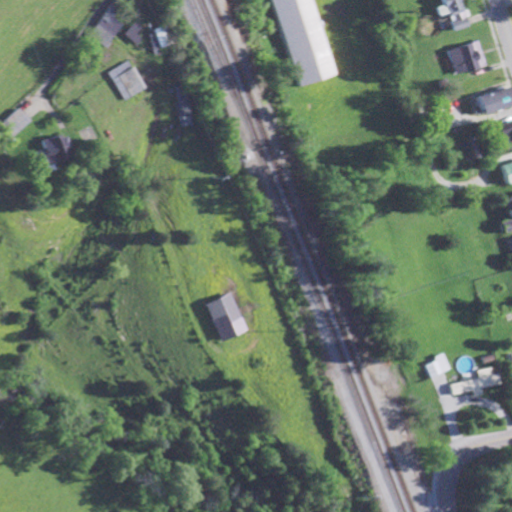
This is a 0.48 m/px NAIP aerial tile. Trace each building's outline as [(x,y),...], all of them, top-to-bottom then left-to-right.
[(270,0),(310,0),(336,75),(299,87),(270,0)] [(436,0),(438,5),(432,7),(434,17),(444,14),(449,31),(465,27),(462,17),(461,17),(456,0),(436,0)] [(120,24),(105,14),(90,39),(106,48),(120,24)] [(131,24),(123,34),(136,46),(145,36),(131,24)] [(163,28),(156,30),(159,43),(153,45),(155,52),(168,48),(163,28)] [(451,75),(481,66),(474,40),(443,50),(451,75)] [(130,60),(145,87),(123,100),(107,73),(130,60)] [(509,106),(506,88),(473,95),(477,113),(509,106)] [(193,127),(192,91),(178,92),(179,127),(193,127)] [(0,121),(0,128),(7,137),(28,121),(17,108),(0,121)] [(511,139),(511,119),(492,127),(498,144),(511,139)] [(35,140),(37,150),(31,151),(35,172),(48,169),(46,161),(66,157),(61,134),(35,140)] [(511,160),(497,165),(502,184),(511,181),(511,160)] [(511,195),(500,199),(506,219),(497,222),(500,233),(511,229),(511,220),(511,218),(511,217),(511,195)] [(227,291),(244,328),(218,340),(201,302),(227,291)] [(505,373),(511,372),(511,361),(511,354),(502,355),(505,373)] [(443,370),(437,355),(417,363),(423,378),(443,370)] [(472,378),(444,384),(447,395),(466,391),(468,397),(477,395),(476,389),(495,385),(492,373),(487,374),(485,367),(470,371),(472,378)]
